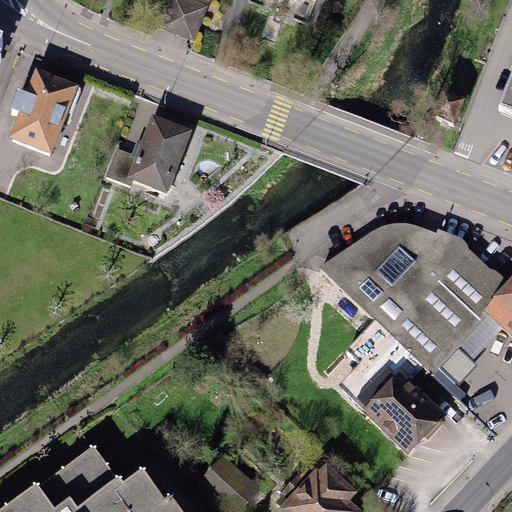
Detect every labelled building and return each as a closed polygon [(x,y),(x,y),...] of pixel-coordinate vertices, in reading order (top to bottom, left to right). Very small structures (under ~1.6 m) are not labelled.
[(192,0),(170,0),(160,28),(193,41),(207,5),(192,0)] [(18,111),(8,136),(50,154),(79,86),(35,68),(26,91),(18,88),(10,107),(18,111)] [(511,73),(501,104),(511,108),(511,73)] [(442,97),(435,121),(454,126),(460,102),(442,97)] [(191,130),(152,115),(136,156),(116,148),(105,176),(131,186),(132,181),(167,194),(191,130)] [(319,269),(459,401),(466,395),(458,385),(477,365),(472,360),(502,329),(483,311),(508,285),(467,247),(465,240),(438,230),(436,233),(418,226),(402,223),(388,224),(376,230),(319,269)] [(511,280),(483,311),(502,329),(511,337),(511,280)] [(389,335),(339,387),(408,454),(424,438),(426,440),(444,422),(441,420),(446,415),(409,380),(422,367),(389,335)] [(0,511),(182,511),(172,497),(165,502),(144,469),(123,483),(120,477),(116,480),(95,447),(36,485),(36,486),(0,509),(0,511)] [(223,457),(197,484),(226,511),(238,511),(259,491),(223,457)] [(293,493),(277,510),(279,511),(363,511),(370,505),(326,464),(319,471),(316,468),(303,482),(305,484),(295,495),(293,493)]
